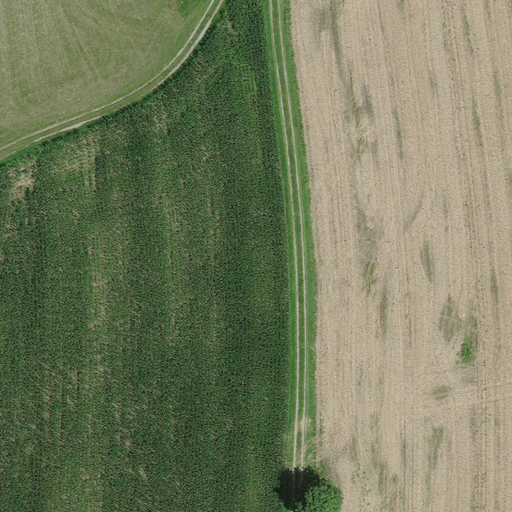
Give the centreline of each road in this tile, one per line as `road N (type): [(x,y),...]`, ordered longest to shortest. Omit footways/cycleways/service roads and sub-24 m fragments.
road 1 (track): [(294,511),(297,222),(271,0)]
road 2 (track): [(0,157),(135,100),(173,71),(217,0)]
